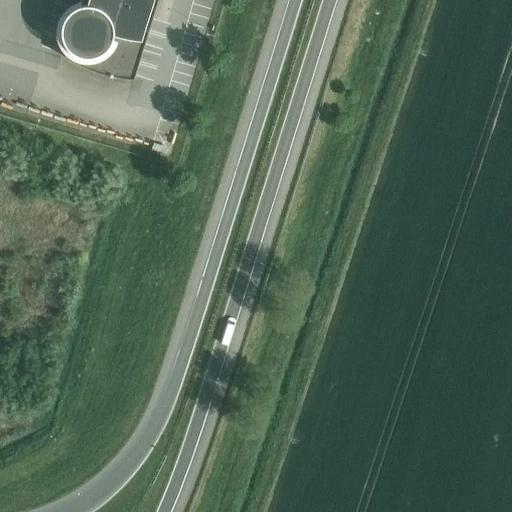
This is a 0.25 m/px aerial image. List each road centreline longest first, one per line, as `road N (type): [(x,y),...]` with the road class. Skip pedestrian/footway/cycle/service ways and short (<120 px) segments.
road 1 (motorway): [(295,0),(163,418),(123,478),(82,511)]
road 2 (track): [(258,511),(427,0)]
road 3 (track): [(213,511),(379,0)]
road 4 (motorway): [(164,511),(329,0)]
